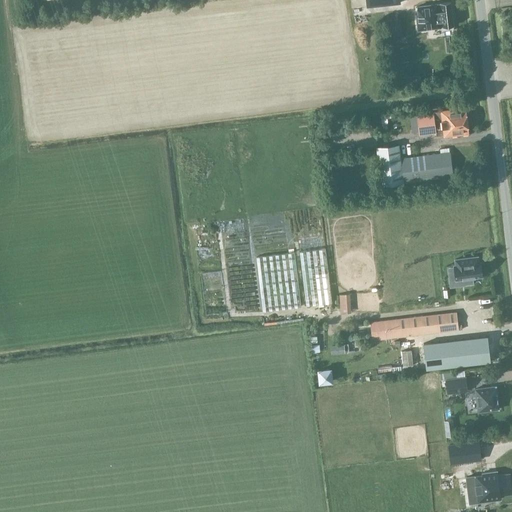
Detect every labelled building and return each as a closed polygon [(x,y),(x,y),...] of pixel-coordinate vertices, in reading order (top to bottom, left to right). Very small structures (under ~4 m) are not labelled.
[(438,4),(417,6),(420,30),(443,27),(453,26),(452,24),(450,3),(440,4),(440,5),(438,5),(438,4)] [(418,116),(419,128),(419,132),(436,129),(437,136),(444,135),(444,137),(469,134),(466,108),(434,112),(435,114),(418,116)] [(379,148),(382,171),(383,185),(402,183),(401,169),(400,160),(398,147),(379,148)] [(401,160),(404,184),(454,177),(450,153),(401,160)] [(325,248),(299,251),(306,305),(332,302),(325,248)] [(256,257),(262,311),(301,306),(294,252),(256,257)] [(455,259),(455,264),(453,265),(455,280),(482,276),(480,261),(479,262),(478,256),(455,259)] [(350,303),(350,293),(339,294),(341,313),(346,312),(351,312),(350,303)] [(459,331),(457,313),(371,323),(373,341),(459,331)] [(438,343),(422,345),(425,369),(441,367),(491,361),(488,337),(460,341),(438,343)] [(344,344),(331,346),(331,353),(345,351),(344,344)] [(330,368),(318,370),(319,382),(331,381),(330,368)] [(466,376),(445,379),(447,393),(467,390),(466,376)] [(496,385),(474,388),(477,412),(499,409),(496,385)] [(453,420),(444,421),(446,437),(455,436),(453,420)] [(478,441),(448,445),(451,463),(480,459),(478,441)] [(467,479),(470,503),(501,499),(500,495),(511,493),(509,474),(498,476),(497,472),(483,474),(483,476),(467,479)]
